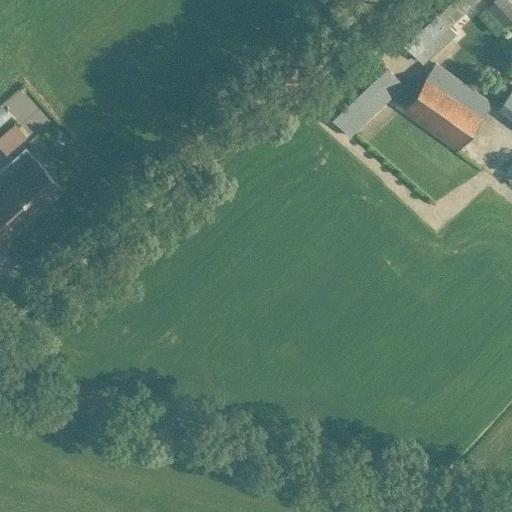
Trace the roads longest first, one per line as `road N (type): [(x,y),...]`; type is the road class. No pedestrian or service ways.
road 1 (track): [(511,511),(0,378)]
road 2 (unclassified): [(0,324),(364,0)]
